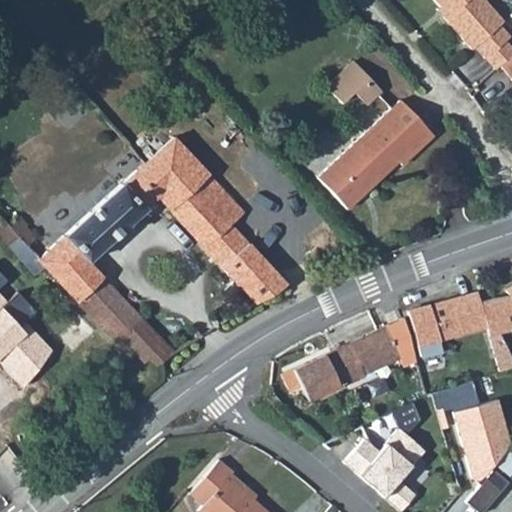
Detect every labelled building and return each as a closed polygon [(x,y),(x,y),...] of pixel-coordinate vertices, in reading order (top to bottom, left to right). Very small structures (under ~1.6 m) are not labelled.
[(433,0),(439,7),(441,5),(449,14),(444,18),(472,49),(475,47),(485,58),(505,41),(510,36),(499,25),(503,21),(484,0),(433,0)] [(439,7),(436,10),(444,18),(449,14),(441,5),(439,7)] [(500,65),(511,54),(511,48),(505,41),(485,58),(495,69),(500,65)] [(511,54),(500,65),(511,77),(511,54)] [(340,103),(352,92),(368,78),(353,61),(325,87),(340,103)] [(364,105),(367,103),(381,90),(368,78),(352,92),(364,105)] [(341,204),(361,187),(365,192),(396,162),(401,166),(432,136),(399,101),(315,178),(341,204)] [(45,263),(63,282),(88,259),(158,196),(202,242),(259,301),(288,281),(241,231),(253,219),(175,134),(146,160),(39,257),(45,263)] [(346,210),(365,192),(361,187),(341,204),(346,210)] [(0,234),(9,244),(19,235),(15,232),(3,218),(0,220),(0,234)] [(19,235),(27,244),(38,234),(26,222),(15,232),(19,235)] [(35,273),(45,263),(39,257),(27,244),(19,235),(9,244),(35,273)] [(68,288),(79,300),(105,277),(88,259),(63,282),(68,288)] [(79,300),(120,343),(126,337),(157,366),(177,350),(171,344),(169,344),(105,277),(79,300)] [(480,303),(477,293),(407,311),(417,345),(485,327),(501,371),(511,367),(511,359),(500,334),(511,330),(511,309),(503,297),(480,303)] [(511,309),(511,293),(508,296),(503,297),(511,309)] [(6,302),(0,295),(0,363),(23,388),(51,349),(31,328),(26,333),(1,306),(6,302)] [(297,383),(303,394),(307,402),(364,375),(361,369),(374,362),(386,365),(398,359),(402,367),(414,362),(402,318),(280,375),(286,387),(297,383)] [(386,365),(374,362),(361,369),(364,375),(386,365)] [(496,399),(452,411),(471,477),(481,485),(485,480),(499,493),(509,482),(490,466),(509,443),(496,399)] [(364,438),(343,462),(400,511),(414,494),(397,480),(423,450),(398,428),(378,451),(364,438)] [(202,505),(196,511),(197,511),(266,511),(227,476),(231,471),(219,460),(188,493),(202,505)]
